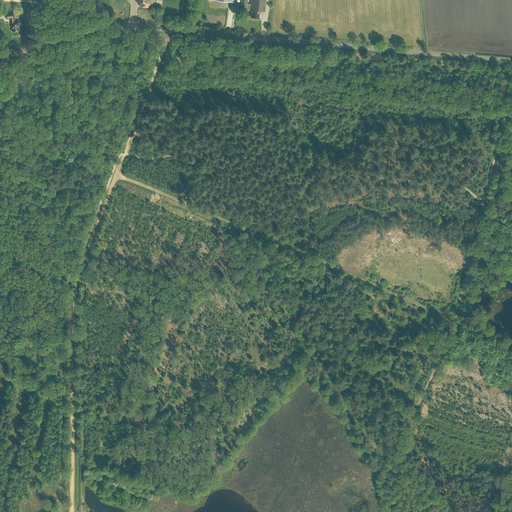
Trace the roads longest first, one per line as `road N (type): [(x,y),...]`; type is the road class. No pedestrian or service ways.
road 1 (track): [(71,406),(139,418),(301,350),(385,447),(455,320)]
road 2 (tertiary): [(511,60),(134,24),(83,28),(0,57)]
road 3 (track): [(455,320),(115,173)]
road 4 (track): [(115,173),(77,280),(71,406)]
road 5 (track): [(118,167),(170,28)]
road 6 (track): [(484,195),(455,320)]
